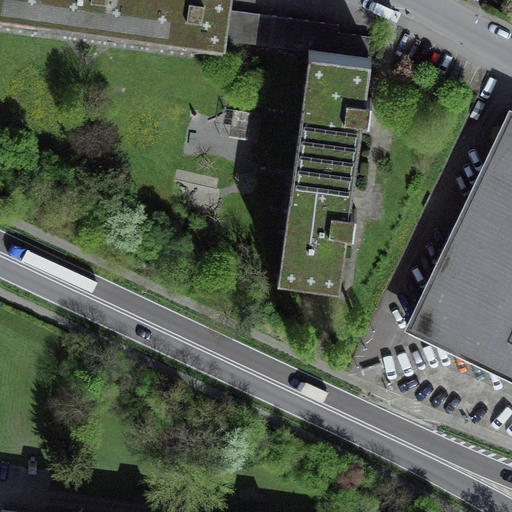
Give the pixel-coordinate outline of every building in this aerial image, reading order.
[(32,0),(0,0),(0,25),(29,29),(32,0)] [(135,0),(32,0),(29,29),(130,42),(135,0)] [(238,0),(135,0),(130,42),(231,55),(238,0)] [(352,203),(356,169),(362,116),(371,117),(373,105),(374,93),(364,92),(368,54),(311,47),(284,277),(341,284),(347,228),(356,229),(358,217),(359,204),(352,203)] [(511,129),(415,328),(511,375),(511,129)]
